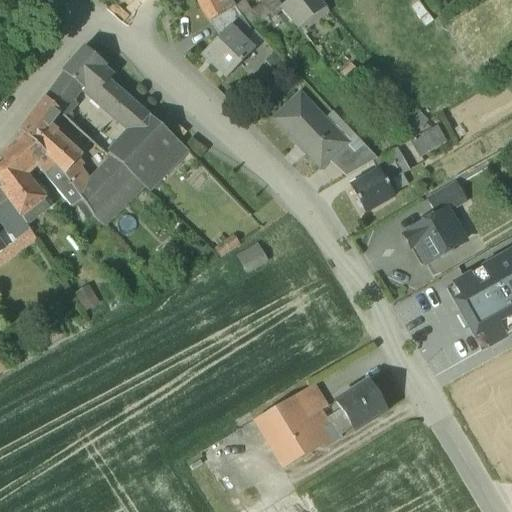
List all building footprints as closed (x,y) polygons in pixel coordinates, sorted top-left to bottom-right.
[(193,0),(209,26),(233,11),(233,10),(226,1),(228,0),(193,0)] [(272,0),(257,0),(257,1),(261,7),(272,20),(280,12),(279,11),(280,9),(272,0)] [(312,0),(286,0),(289,3),(280,9),(279,11),(280,12),(296,31),(313,18),(317,23),(325,16),(312,0)] [(261,7),(251,13),(263,30),(272,24),(274,23),(272,20),(261,7)] [(505,30),(492,8),(461,27),(474,49),(505,30)] [(233,11),(209,26),(217,40),(227,31),(227,32),(239,20),(233,11)] [(296,31),(280,12),(272,20),(274,23),(272,24),(288,43),(289,45),(300,36),(296,31)] [(248,15),(240,21),(251,38),(260,32),(248,15)] [(217,40),(200,58),(225,82),(251,55),(227,32),(227,31),(217,40)] [(300,36),(289,45),(288,43),(286,45),(294,54),(306,44),(300,36)] [(36,43),(24,42),(24,50),(35,52),(36,43)] [(104,69),(82,51),(60,75),(62,78),(80,93),(100,110),(116,92),(107,84),(111,79),(101,72),(104,69)] [(80,93),(62,78),(43,102),(58,116),(64,121),(68,116),(75,107),(71,104),(80,93)] [(187,154),(116,92),(100,110),(129,134),(128,135),(169,173),(187,154)] [(344,147),(298,99),(272,123),(304,158),(306,157),(319,171),(326,164),(344,148),(344,147)] [(43,102),(19,136),(22,139),(34,150),(54,168),(62,179),(74,166),(77,163),(77,162),(52,139),(56,135),(48,128),(58,116),(43,102)] [(94,137),(72,118),(67,124),(89,143),(94,137)] [(434,130),(409,144),(419,161),(444,147),(434,130)] [(169,173),(128,135),(107,158),(112,163),(130,179),(131,179),(142,190),(147,195),(169,173)] [(22,139),(14,147),(25,159),(34,150),(22,139)] [(25,159),(14,147),(0,158),(0,194),(4,200),(19,219),(40,202),(22,179),(34,169),(25,159)] [(344,148),(326,164),(344,181),(375,163),(361,148),(352,157),(344,148)] [(54,168),(34,150),(25,159),(34,169),(56,194),(66,185),(62,179),(54,168)] [(78,170),(74,166),(62,179),(66,185),(91,219),(91,220),(101,230),(142,190),(131,179),(130,179),(112,163),(89,187),(78,170)] [(377,175),(347,191),(355,205),(353,206),(358,214),(360,213),(362,217),(391,201),(384,187),(399,179),(392,167),(377,175)] [(91,219),(66,185),(56,194),(82,225),(91,219)] [(453,187),(425,203),(435,220),(445,214),(445,216),(464,205),(453,187)] [(0,202),(0,227),(11,243),(27,232),(19,219),(4,200),(0,202)] [(435,220),(402,239),(409,252),(413,250),(423,267),(462,245),(445,216),(445,214),(435,220)] [(231,239),(213,253),(219,261),(237,248),(231,239)] [(0,255),(0,267),(18,253),(11,243),(0,250),(0,254),(1,255),(0,255)] [(487,351),(511,336),(511,253),(451,288),(459,302),(452,306),(472,341),(479,338),(487,351)] [(258,254),(237,266),(248,286),(269,275),(258,254)] [(89,286),(75,291),(82,310),(96,305),(89,286)] [(364,386),(333,405),(343,420),(328,429),(337,444),(337,445),(352,436),(383,417),(364,386)] [(311,389),(291,401),(304,423),(318,415),(324,411),(311,389)] [(291,401),(251,425),(281,474),(320,450),(322,453),(323,453),(304,423),(291,401)] [(318,415),(304,423),(323,453),(337,444),(328,429),(327,429),(318,415)]
